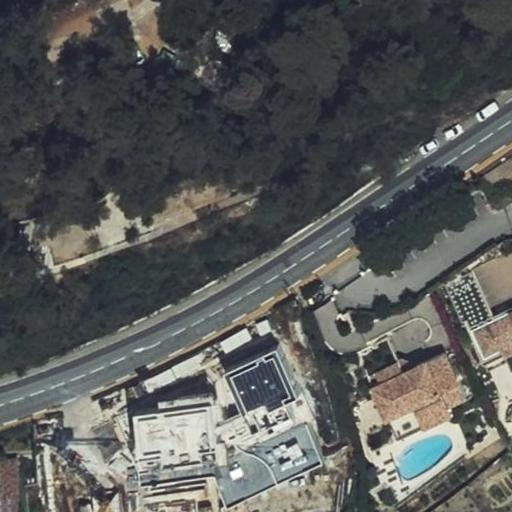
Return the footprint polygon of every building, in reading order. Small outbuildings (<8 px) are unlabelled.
[(511,199),(511,198),(510,194),(506,189),(488,200),(494,209),(511,199)] [(471,345),(480,363),(501,353),(505,360),(511,356),(511,305),(490,316),(490,317),(489,317),(489,318),(488,318),(486,318),(482,309),(486,307),(468,270),(441,283),(459,320),(464,317),(475,342),(471,345)] [(381,339),(354,351),(363,377),(393,361),(381,339)] [(441,351),(410,366),(398,372),(393,361),(363,377),(380,417),(407,403),(417,422),(444,409),(442,403),(461,394),(441,351)] [(501,353),(480,363),(483,371),(505,360),(501,353)] [(393,361),(398,372),(410,366),(397,360),(393,361)] [(407,403),(380,417),(391,442),(419,427),(417,422),(407,403)] [(0,460),(0,511),(17,511),(20,508),(18,493),(17,463),(19,463),(19,460),(17,459),(0,460)]
